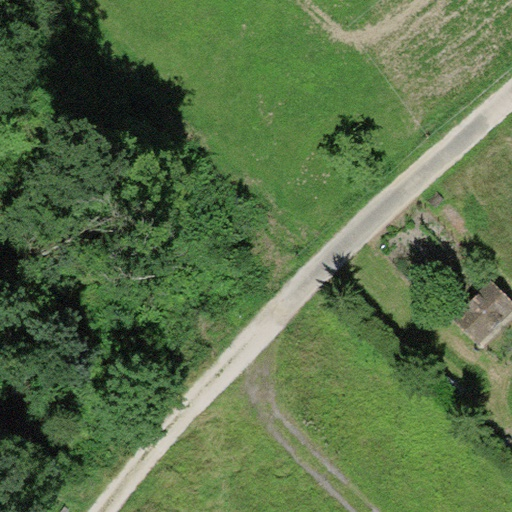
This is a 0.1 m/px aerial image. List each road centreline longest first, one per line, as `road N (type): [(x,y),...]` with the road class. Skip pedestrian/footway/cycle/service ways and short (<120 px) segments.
road 1 (track): [(511,100),(313,275),(101,511)]
road 2 (track): [(220,379),(358,511)]
